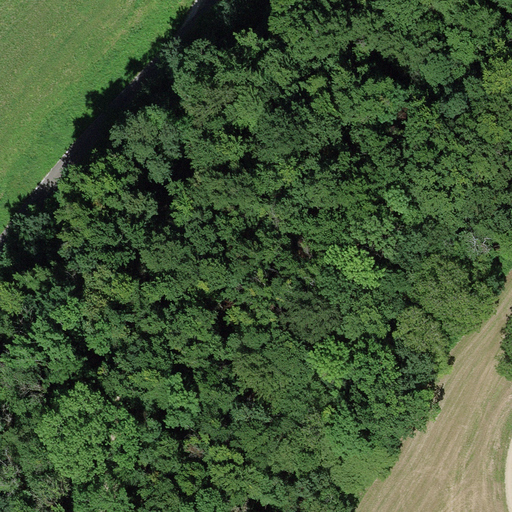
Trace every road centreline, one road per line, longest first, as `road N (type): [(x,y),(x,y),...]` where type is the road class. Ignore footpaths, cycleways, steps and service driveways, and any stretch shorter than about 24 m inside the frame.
road 1 (track): [(102,511),(125,352),(146,272),(196,136),(236,52),(273,0)]
road 2 (unclassified): [(215,0),(52,179),(0,250)]
